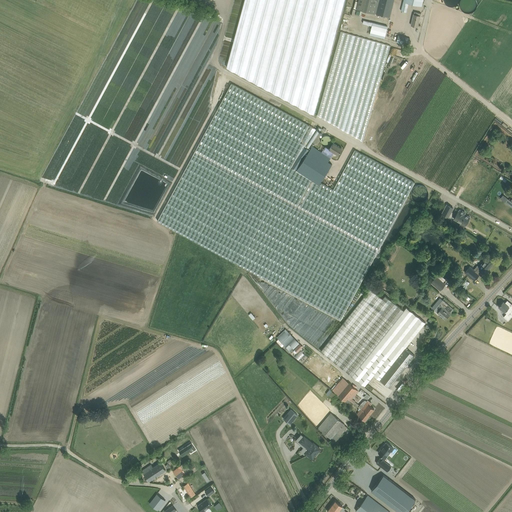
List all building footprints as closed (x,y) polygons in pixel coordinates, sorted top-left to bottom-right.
[(244,0),(227,67),(314,114),(344,0),(244,0)] [(423,0),(358,0),(356,9),(390,17),(393,0),(403,0),(401,11),(406,12),(408,3),(422,6),(423,0)] [(460,4),(460,5),(460,6),(460,8),(461,9),(462,10),(462,11),(463,11),(464,12),(465,12),(465,13),(467,13),(468,13),(469,13),(470,13),(471,13),(472,12),(474,11),(475,10),(476,9),(476,8),(477,8),(477,7),(477,5),(477,2),(476,1),(475,0),(460,0),(461,0),(460,2),(460,3),(460,4)] [(421,13),(416,12),(415,12),(414,11),(414,14),(411,25),(413,25),(418,27),(421,13)] [(363,20),(363,23),(372,25),(370,34),(384,38),(387,26),(363,20)] [(321,118),(330,120),(329,99),(333,83),(335,83),(335,81),(340,82),(344,66),(339,65),(340,63),(343,63),(344,71),(346,62),(357,65),(358,65),(359,62),(364,64),(365,62),(377,61),(377,67),(379,68),(380,76),(384,77),(391,45),(347,35),(347,33),(346,39),(349,40),(349,43),(338,43),(321,118)] [(410,38),(405,37),(399,35),(397,42),(403,44),(408,45),(410,38)] [(158,220),(162,223),(341,319),(412,187),(415,182),(354,150),(333,190),(320,182),(332,164),(328,162),(334,152),(338,155),(342,148),(333,143),(329,149),(325,147),(323,149),(322,152),(312,146),(310,150),(305,146),(316,129),(231,83),(158,220)] [(316,143),(322,134),(319,132),(314,141),(316,143)] [(319,141),(319,142),(320,142),(320,143),(320,144),(321,145),(322,146),(323,146),(324,147),(325,147),(327,146),(328,146),(329,145),(329,144),(330,144),(330,143),(330,142),(330,141),(330,139),(330,138),(329,137),(328,137),(328,136),(327,136),(326,136),(325,136),(325,135),(324,136),(323,136),(322,136),(321,137),(320,138),(320,139),(320,140),(319,141)] [(447,205),(442,214),(448,217),(453,208),(447,205)] [(458,211),(454,219),(465,225),(467,223),(468,223),(469,220),(469,219),(470,217),(464,214),(465,213),(460,210),(459,211),(458,211)] [(465,272),(470,277),(474,280),(479,274),(481,276),(485,272),(485,273),(488,269),(490,267),(493,263),(487,258),(479,267),(477,265),(474,269),(470,266),(465,272)] [(438,273),(436,276),(443,282),(445,279),(438,273)] [(440,290),(445,284),(443,282),(436,276),(431,282),(440,290)] [(321,351),(365,386),(374,375),(389,387),(415,355),(405,348),(425,323),(406,307),(404,311),(385,296),(383,299),(370,289),(321,351)] [(436,312),(445,319),(449,314),(453,309),(443,300),(434,310),(436,312)] [(498,307),(502,310),(505,312),(508,314),(511,310),(509,307),(507,305),(503,301),(498,307)] [(289,332),(280,341),(286,347),(293,340),(294,341),(296,340),(289,332)] [(300,344),(295,349),(298,352),(303,347),(300,344)] [(297,357),(301,361),(307,355),(303,351),(297,357)] [(354,403),(359,408),(360,409),(361,409),(369,416),(374,409),(370,406),(372,403),(367,400),(363,405),(361,403),(360,405),(355,401),(352,399),(354,396),(351,394),(356,389),(344,379),(334,391),(345,401),(348,398),(354,403)] [(329,396),(335,401),(338,397),(332,392),(329,396)] [(357,414),(365,420),(369,416),(361,409),(360,409),(359,408),(357,410),(359,411),(357,414)] [(291,409),(283,418),(290,424),(298,414),(291,409)] [(331,413),(318,428),(328,436),(332,439),(337,433),(341,435),(347,427),(344,425),(344,424),(345,424),(341,421),(331,413)] [(312,458),(320,449),(313,443),(313,444),(304,436),(300,441),(309,449),(305,453),(307,455),(307,456),(308,457),(309,457),(310,457),(312,458)] [(379,459),(375,464),(386,472),(390,467),(382,461),(384,459),(385,459),(393,449),(385,443),(377,453),(382,457),(380,459),(379,459)] [(185,449),(181,451),(187,461),(192,457),(193,458),(198,454),(194,448),(187,452),(185,449)] [(166,470),(163,466),(161,462),(153,467),(151,464),(142,470),(149,481),(164,471),(166,470)] [(181,464),(177,467),(183,475),(189,471),(183,463),(181,464)] [(385,475),(373,490),(400,511),(407,511),(417,500),(385,475)] [(179,486),(187,501),(197,495),(191,483),(187,485),(186,482),(179,486)] [(211,487),(205,491),(209,496),(214,492),(211,487)] [(157,493),(149,503),(158,510),(165,500),(157,493)] [(389,511),(372,498),(368,495),(356,510),(357,511),(389,511)] [(207,498),(197,506),(202,511),(212,505),(207,498)] [(328,511),(347,511),(344,510),(345,508),(335,501),(327,511),(328,511)]
